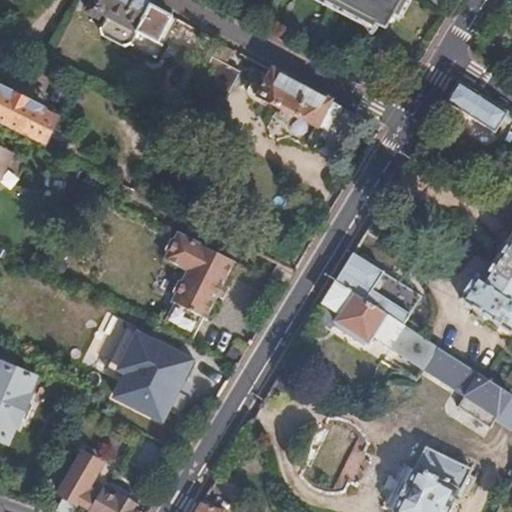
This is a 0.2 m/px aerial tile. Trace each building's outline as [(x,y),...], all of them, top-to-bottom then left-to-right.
[(174,18),(139,0),(90,0),(84,11),(101,19),(104,15),(108,17),(103,27),(106,33),(127,45),(132,43),(154,55),(174,18)] [(333,0),(387,29),(402,0),(333,0)] [(213,58),(226,65),(234,50),(221,43),(213,58)] [(195,92),(223,107),(241,73),(226,65),(213,58),(196,90),(195,92)] [(334,157),(356,115),(274,71),(261,97),(323,130),(314,147),(334,157)] [(459,82),(446,104),(496,135),(509,114),(459,82)] [(0,124),(39,143),(41,144),(42,145),(47,136),(56,118),(45,112),(46,110),(0,86),(0,124)] [(16,155),(0,146),(0,155),(12,162),(16,155)] [(0,155),(0,181),(3,181),(12,162),(0,155)] [(174,301),(161,327),(192,343),(205,316),(208,318),(219,295),(224,285),(236,261),(176,231),(174,235),(167,237),(163,247),(166,252),(163,257),(187,269),(183,275),(176,278),(172,290),(174,294),(172,299),(174,301)] [(511,237),(498,258),(496,260),(502,264),(501,268),(511,274),(511,237)] [(336,284),(404,327),(422,299),(354,254),(336,284)] [(511,274),(501,268),(502,264),(496,260),(483,280),(477,276),(461,300),(511,334),(511,274)] [(336,284),(316,316),(334,327),(336,324),(370,344),(375,338),(391,347),(404,327),(336,284)] [(224,285),(219,295),(223,298),(228,288),(224,285)] [(130,324),(106,311),(79,364),(110,379),(99,401),(156,429),(191,362),(127,330),(130,324)] [(410,352),(429,364),(438,348),(419,336),(410,352)] [(438,348),(429,364),(441,371),(450,356),(438,348)] [(450,356),(441,371),(457,381),(467,366),(450,356)] [(0,435),(7,439),(34,380),(28,378),(31,372),(3,360),(1,365),(0,365),(0,364),(0,435)] [(474,384),(506,405),(511,395),(480,375),(474,384)] [(425,446),(393,511),(447,511),(459,489),(461,489),(471,467),(425,446)] [(77,511),(93,511),(103,498),(88,491),(98,465),(74,452),(44,497),(67,511),(68,511),(72,509),(77,511)] [(93,511),(141,511),(136,508),(137,506),(120,496),(118,499),(106,492),(103,498),(93,511)]
